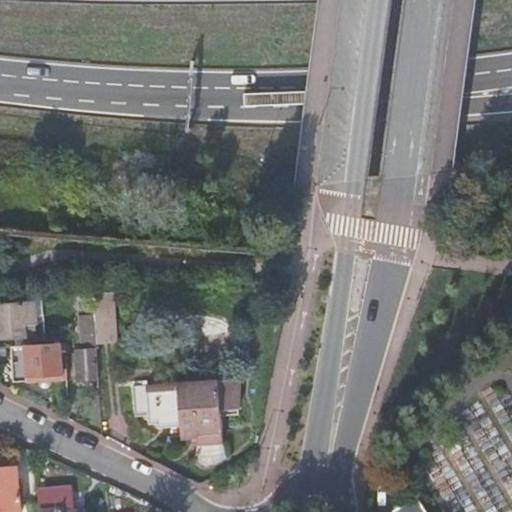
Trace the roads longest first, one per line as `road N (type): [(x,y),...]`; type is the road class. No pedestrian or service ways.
road 1 (secondary): [(334,500),(386,248),(420,0)]
road 2 (secondary): [(347,225),(310,491)]
road 3 (trunk): [(0,75),(259,93)]
road 4 (motorway): [(259,93),(317,116),(511,106)]
road 5 (motorway): [(259,93),(511,70)]
road 6 (residential): [(0,410),(210,511)]
road 7 (unclassified): [(351,0),(333,181),(347,225)]
road 8 (secondary): [(376,0),(347,225)]
